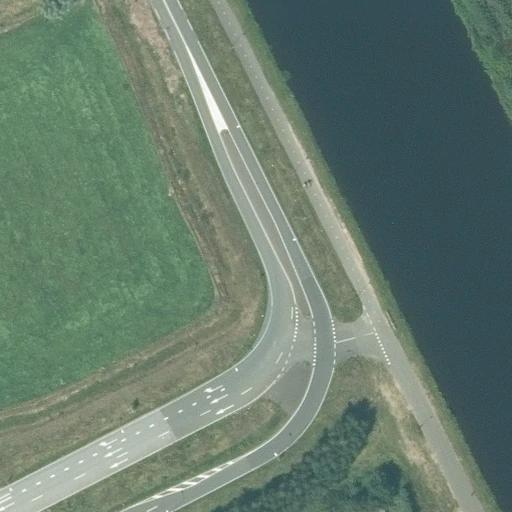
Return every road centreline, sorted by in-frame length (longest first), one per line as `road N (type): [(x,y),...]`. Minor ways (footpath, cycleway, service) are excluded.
road 1 (residential): [(384,333),(215,0)]
road 2 (unclassified): [(324,342),(316,303),(182,36)]
road 3 (unclassified): [(279,336),(254,375),(223,396),(6,511)]
road 4 (unclassified): [(182,36),(210,130),(277,271),(279,336)]
road 5 (unclassified): [(156,511),(272,451),(297,428),(314,400),(324,342)]
road 6 (residential): [(469,511),(384,333)]
